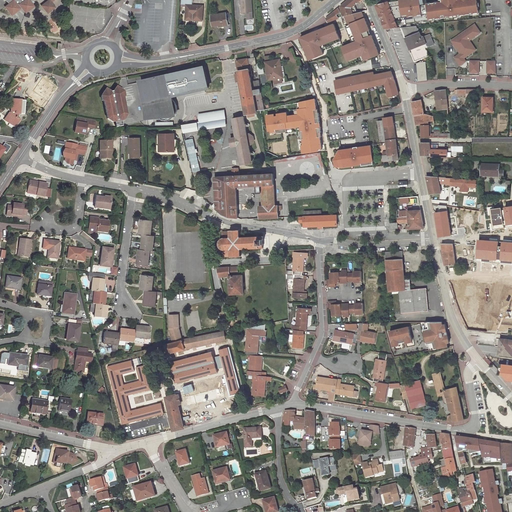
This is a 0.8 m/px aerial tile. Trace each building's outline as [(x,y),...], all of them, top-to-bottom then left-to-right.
[(5,0),(8,3),(5,6),(12,15),(20,9),(20,8),(21,7),(25,12),(34,6),(28,0),(5,0)] [(51,2),(48,0),(41,5),(47,13),(55,7),(51,2)] [(250,0),(240,0),(242,13),(252,13),(250,0)] [(345,16),(354,13),(353,7),(359,2),(361,0),(349,0),(327,19),(329,21),(330,22),(345,16)] [(402,17),(399,0),(395,0),(389,1),(389,2),(395,18),(396,18),(402,17)] [(399,0),(402,17),(405,17),(407,26),(410,26),(410,22),(429,20),(428,19),(427,4),(426,0),(399,0)] [(438,2),(427,4),(428,19),(432,18),(432,20),(448,17),(448,16),(452,15),(456,15),(456,16),(469,14),(478,13),(477,7),(476,7),(476,3),(477,3),(476,0),(460,0),(458,0),(457,0),(441,0),(441,3),(439,3),(438,2)] [(395,18),(389,2),(386,2),(377,5),(386,29),(398,27),(395,18)] [(193,6),(187,5),(186,15),(186,20),(202,21),(203,6),(193,6)] [(354,13),(345,16),(351,32),(353,31),(357,42),(354,43),(344,47),(348,57),(354,55),(355,58),(365,55),(367,60),(381,54),(367,18),(366,18),(363,11),(354,13)] [(226,13),(211,16),(213,26),(218,25),(219,28),(222,27),(221,26),(228,25),(226,13)] [(306,45),(304,46),(309,60),(319,56),(317,53),(322,51),(321,49),(320,46),(324,44),(325,48),(341,41),(334,24),(323,28),(324,30),(319,32),(318,30),(303,37),(306,45)] [(474,24),(451,40),(457,50),(458,49),(461,52),(460,53),(454,57),(460,65),(466,61),(463,58),(470,53),(464,43),(469,40),(480,32),(474,24)] [(401,27),(406,38),(419,33),(416,25),(410,26),(407,26),(402,27),(401,27)] [(426,47),(434,44),(430,34),(422,38),(420,32),(419,33),(406,38),(415,61),(430,55),(426,47)] [(464,43),(470,53),(475,49),(469,40),(464,43)] [(261,110),(264,109),(259,80),(252,82),(249,65),(257,64),(256,57),(236,61),(239,74),(240,81),(246,114),(257,112),(257,111),(261,110)] [(279,67),(281,66),(280,60),(271,61),(266,62),(269,80),(274,79),(281,78),(279,67)] [(431,61),(415,62),(416,80),(432,79),(431,61)] [(478,61),(470,61),(469,72),(478,72),(478,61)] [(495,61),(487,61),(487,72),(495,72),(495,61)] [(204,68),(144,81),(147,92),(142,93),(146,111),(151,110),(152,119),(157,118),(160,119),(163,120),(166,120),(169,119),(172,118),(173,116),(175,114),(176,112),(176,110),(177,108),(176,105),(175,102),(174,101),(173,99),(172,99),(171,96),(208,88),(204,68)] [(398,95),(392,71),(373,75),(368,77),(364,78),(367,88),(385,83),(389,97),(398,95)] [(47,101),(57,86),(42,76),(32,92),(47,101)] [(359,90),(356,79),(350,81),(349,78),(335,81),(338,94),(359,90)] [(367,88),(364,78),(356,79),(359,90),(367,88)] [(276,86),(277,95),(296,91),(294,82),(276,86)] [(120,92),(121,90),(116,87),(114,91),(110,92),(106,89),(101,96),(102,100),(104,102),(107,118),(112,122),(116,121),(116,120),(120,120),(120,121),(123,120),(126,115),(123,97),(121,96),(120,92)] [(446,90),(435,91),(437,110),(447,109),(446,90)] [(493,98),(483,97),(482,112),(492,112),(492,104),(493,104),(493,98)] [(274,114),(267,115),(269,130),(276,129),(276,131),(280,130),(280,132),(287,131),(287,130),(287,128),(292,127),(297,127),(301,126),(302,131),(300,131),(301,135),(301,139),(303,139),(304,145),(302,145),(303,153),(318,151),(318,149),(322,148),(319,133),(319,132),(317,133),(317,128),(319,128),(319,127),(319,123),(320,123),(319,112),(317,113),(316,109),(315,98),(300,101),(301,109),(299,109),(300,114),(287,116),(287,112),(278,114),(278,116),(275,116),(274,114)] [(412,102),(415,116),(424,114),(420,98),(415,100),(415,101),(412,102)] [(24,114),(25,101),(12,100),(10,112),(10,114),(9,113),(4,120),(14,127),(19,120),(17,118),(18,114),(24,114)] [(225,109),(198,114),(199,122),(197,122),(198,131),(227,126),(226,117),(225,109)] [(415,116),(416,125),(421,125),(422,137),(430,138),(439,138),(448,138),(448,134),(429,134),(428,122),(434,121),(433,116),(424,114),(415,116)] [(386,140),(396,139),(393,116),(384,118),(384,121),(386,140)] [(95,120),(77,117),(74,132),(84,134),(86,126),(93,128),(95,120)] [(249,145),(247,134),(244,117),(233,119),(235,126),(234,126),(233,127),(233,128),(234,129),(235,129),(237,137),(236,137),(234,138),(233,139),(233,140),(233,141),(233,142),(233,143),(234,144),(234,145),(236,146),(238,146),(240,154),(239,154),(238,154),(238,155),(238,156),(239,157),(241,157),(242,164),(252,162),(249,145)] [(197,122),(182,125),(183,129),(184,133),(198,131),(197,122)] [(174,152),(173,135),(161,134),(161,152),(174,152)] [(140,138),(129,138),(129,151),(131,151),(131,153),(131,158),(140,158),(140,138)] [(202,171),(194,138),(186,140),(193,172),(202,171)] [(386,140),(388,151),(388,155),(383,155),(384,161),(398,159),(396,139),(386,140)] [(112,140),(100,141),(100,158),(110,158),(110,153),(110,149),(112,149),(112,140)] [(84,155),(87,147),(77,145),(65,143),(64,149),(65,149),(64,157),(65,157),(65,161),(67,164),(72,165),(73,160),(73,159),(76,159),(77,153),(84,155)] [(421,156),(430,156),(430,157),(447,158),(447,151),(447,150),(431,150),(430,143),(420,143),(421,156)] [(373,161),(371,145),(358,147),(358,148),(354,148),(339,150),(340,152),(340,155),(337,156),(336,156),(337,160),(338,166),(338,167),(344,166),(344,167),(362,164),(362,163),(367,162),(373,161)] [(324,175),(328,174),(328,173),(321,153),(276,159),(276,163),(317,157),(324,175)] [(482,164),(481,175),(503,176),(503,170),(499,170),(499,164),(482,164)] [(236,218),(237,218),(236,186),(257,185),(262,184),(264,184),(265,206),(259,206),(260,218),(279,217),(279,213),(282,213),(281,206),(278,206),(278,205),(276,205),(276,202),(274,184),(273,174),(240,176),(239,168),(232,169),(233,176),(215,177),(216,202),(213,206),(217,210),(223,215),(229,217),(236,218)] [(426,176),(430,194),(441,193),(439,183),(438,177),(426,176)] [(456,179),(446,178),(446,184),(446,185),(455,186),(455,185),(456,179)] [(476,187),(476,180),(456,179),(455,185),(461,186),(460,191),(468,191),(468,187),(476,187)] [(37,191),(37,193),(37,194),(44,196),(51,197),(52,189),(46,188),(47,184),(30,181),(28,190),(37,191)] [(104,198),(96,197),(95,207),(109,209),(111,199),(104,198)] [(15,214),(15,216),(21,217),(21,214),(26,215),(27,205),(13,203),(13,206),(8,206),(7,215),(11,216),(12,214),(15,214)] [(492,210),(490,210),(493,230),(504,228),(504,225),(508,224),(508,227),(511,226),(511,205),(505,207),(505,208),(502,208),(502,207),(491,209),(492,210)] [(422,223),(422,209),(399,211),(399,217),(405,216),(409,216),(417,216),(417,223),(422,223)] [(439,237),(441,237),(451,236),(448,213),(447,211),(435,212),(439,237)] [(337,215),(321,216),(310,216),(304,216),(304,226),(337,225),(337,215)] [(423,228),(422,223),(417,223),(417,216),(409,216),(409,221),(409,225),(405,226),(406,229),(423,228)] [(97,219),(97,218),(90,217),(89,228),(97,229),(97,231),(107,232),(108,221),(99,220),(99,219),(97,219)] [(151,235),(152,220),(143,219),(143,222),(141,222),(140,234),(143,234),(146,234),(151,235)] [(223,250),(226,250),(226,257),(244,256),(243,251),(243,249),(260,248),(266,248),(266,236),(243,237),(243,230),(225,231),(225,238),(223,239),(221,241),(220,243),(220,246),(221,248),(223,250)] [(150,250),(153,250),(154,235),(151,235),(146,234),(145,237),(143,237),(142,249),(150,250)] [(20,249),(19,256),(28,257),(31,240),(20,239),(19,248),(20,249)] [(59,242),(49,240),(47,257),(57,258),(59,242)] [(484,243),(479,242),(477,261),(491,262),(491,259),(502,259),(501,262),(511,263),(511,242),(484,241),(484,243)] [(113,249),(102,248),(100,265),(111,267),(113,249)] [(85,250),(76,249),(76,250),(69,249),(68,258),(84,260),(84,255),(85,250)] [(138,264),(148,265),(150,250),(142,249),(141,249),(141,252),(139,252),(138,264)] [(443,251),(445,265),(456,264),(454,250),(443,251)] [(402,251),(386,252),(386,259),(402,259),(402,251)] [(293,271),(293,274),(294,274),(302,275),(302,272),(303,272),(304,258),(308,258),(308,252),(294,252),(293,271)] [(402,259),(386,259),(387,270),(403,269),(402,259)] [(403,269),(387,270),(389,281),(404,279),(403,269)] [(342,272),(339,273),(339,283),(348,282),(348,281),(349,281),(349,274),(348,274),(347,270),(344,271),(342,272)] [(362,282),(362,271),(354,272),(354,273),(349,274),(349,281),(355,280),(355,282),(362,282)] [(100,292),(100,289),(102,289),(104,274),(89,272),(88,277),(89,281),(92,281),(91,291),(94,291),(100,292)] [(339,283),(339,273),(331,273),(332,283),(336,283),(339,283)] [(302,275),(294,274),(294,279),(293,297),(307,298),(307,293),(306,293),(304,293),(304,291),(305,279),(302,279),(302,275)] [(143,278),(141,289),(146,290),(148,290),(152,291),(154,276),(145,275),(145,278),(143,278)] [(243,275),(230,276),(231,294),(244,294),(243,275)] [(21,278),(7,276),(6,286),(15,287),(15,288),(19,289),(21,278)] [(404,279),(389,281),(390,291),(399,290),(401,313),(428,310),(426,288),(411,289),(405,290),(404,279)] [(52,283),(39,281),(37,294),(46,296),(46,295),(50,295),(52,283)] [(466,299),(483,302),(486,286),(468,284),(466,299)] [(152,291),(148,290),(148,294),(145,293),(144,305),(155,306),(157,294),(157,291),(152,291)] [(102,302),(104,302),(105,292),(100,292),(94,291),(92,304),(96,304),(101,305),(102,302)] [(76,295),(64,293),(63,302),(64,303),(63,313),(73,314),(76,295)] [(333,315),(341,314),(341,304),(337,304),(333,305),(332,301),(329,301),(329,309),(333,308),(333,315)] [(364,313),(364,303),(356,304),(356,305),(351,305),(351,313),(356,312),(356,314),(364,313)] [(104,315),(105,315),(107,306),(103,305),(101,305),(96,304),(95,312),(94,317),(103,318),(104,315)] [(351,313),(351,305),(349,305),(349,304),(341,304),(341,314),(344,314),(346,316),(350,316),(350,313),(351,313)] [(292,326),(292,329),(294,329),(304,330),(306,330),(308,312),(311,313),(311,309),(297,308),(296,326),(292,326)] [(486,329),(511,330),(511,317),(511,313),(487,313),(486,329)] [(173,343),(166,344),(168,353),(192,347),(225,340),(224,331),(183,340),(179,328),(179,326),(179,315),(169,315),(169,329),(173,343)] [(76,320),(70,319),(67,341),(78,342),(80,326),(76,325),(76,320)] [(445,325),(444,322),(430,322),(432,328),(429,329),(426,330),(429,344),(430,344),(431,350),(450,347),(449,343),(448,336),(450,335),(449,331),(447,332),(445,325)] [(361,323),(360,323),(358,330),(358,335),(357,339),(375,343),(377,334),(367,331),(368,324),(364,324),(361,323)] [(265,330),(266,324),(248,328),(246,355),(251,355),(257,356),(259,340),(257,340),(257,338),(259,338),(259,335),(263,336),(266,336),(267,330),(265,330)] [(147,327),(135,326),(135,331),(134,334),(133,342),(149,344),(150,339),(149,339),(150,330),(147,329),(147,327)] [(411,327),(392,331),(395,345),(401,344),(408,342),(414,340),(411,327)] [(304,330),(294,329),(294,335),(290,334),(289,341),(293,342),(293,348),(302,348),(304,330)] [(132,331),(120,330),(119,334),(119,337),(118,344),(124,345),(123,344),(123,342),(124,342),(124,341),(133,342),(134,334),(131,333),(132,331)] [(357,339),(358,335),(354,334),(335,330),(333,339),(356,344),(357,339)] [(118,344),(119,337),(116,336),(116,334),(104,333),(103,343),(113,345),(112,351),(117,352),(118,344)] [(511,355),(511,340),(501,339),(500,346),(499,354),(511,355)] [(87,353),(77,352),(74,371),(83,372),(85,361),(91,362),(92,354),(87,353)] [(28,356),(9,353),(8,365),(17,366),(18,364),(26,365),(28,356)] [(257,356),(251,355),(250,371),(249,371),(249,375),(261,376),(261,372),(262,364),(260,364),(261,361),(262,361),(263,356),(257,356)] [(52,358),(39,356),(37,367),(51,369),(50,371),(56,371),(58,358),(52,357),(52,358)] [(377,358),(373,382),(375,382),(378,383),(382,383),(386,360),(378,359),(377,358)] [(233,380),(233,372),(222,372),(222,380),(233,380)] [(444,387),(440,373),(434,374),(435,377),(434,377),(437,389),(444,387)] [(261,376),(249,375),(249,378),(254,378),(253,395),(264,396),(265,390),(263,390),(263,388),(265,388),(266,380),(266,376),(261,376)] [(328,400),(334,401),(336,393),(337,383),(337,380),(318,377),(316,387),(321,387),(321,389),(330,390),(328,400)] [(426,404),(420,381),(406,384),(409,398),(412,408),(426,404)] [(196,385),(198,396),(209,394),(207,383),(196,385)] [(340,384),(337,383),(336,393),(353,396),(354,391),(354,386),(340,384)] [(382,383),(378,383),(378,386),(376,400),(385,402),(387,384),(382,383)] [(409,398),(406,384),(401,386),(404,399),(409,398)] [(0,399),(2,399),(12,401),(14,387),(0,385),(0,399)] [(444,387),(437,389),(439,396),(442,395),(443,399),(444,401),(444,402),(445,403),(448,403),(446,397),(444,390),(444,387)] [(456,387),(444,390),(446,397),(458,394),(456,387)] [(454,421),(464,419),(458,394),(446,397),(448,403),(449,410),(451,410),(452,415),(451,415),(452,421),(453,421),(454,421)] [(174,429),(183,427),(178,405),(175,395),(166,397),(174,429)] [(71,400),(59,398),(58,410),(69,412),(71,400)] [(52,410),(53,403),(49,402),(33,399),(31,412),(46,414),(46,412),(46,410),(52,410)] [(232,400),(211,406),(214,416),(235,411),(232,400)] [(147,410),(129,414),(131,425),(159,418),(156,407),(150,409),(147,410)] [(295,411),(285,412),(284,420),(291,421),(294,421),(295,429),(305,429),(305,419),(295,417),(295,411)] [(315,413),(306,411),(306,428),(306,430),(306,435),(315,437),(315,413)] [(103,414),(88,413),(87,423),(102,425),(103,414)] [(339,423),(331,423),(331,427),(330,427),(330,436),(331,436),(340,436),(340,427),(339,427),(339,423)] [(379,426),(370,425),(369,432),(361,430),(360,435),(362,436),(361,437),(360,437),(360,440),(359,445),(368,447),(370,445),(372,433),(380,434),(379,426)] [(262,437),(261,428),(245,429),(246,447),(252,447),(252,438),(262,437)] [(416,429),(406,428),(406,446),(412,448),(416,429)] [(230,444),(227,433),(214,436),(217,447),(230,444)] [(444,435),(442,434),(442,436),(440,436),(441,445),(443,445),(444,449),(452,448),(450,435),(448,435),(444,435)] [(437,447),(435,435),(427,435),(429,448),(422,449),(422,454),(421,455),(422,456),(423,456),(423,455),(432,453),(431,448),(437,447)] [(340,436),(331,436),(331,440),(330,440),(330,450),(340,449),(340,440),(340,436)] [(465,439),(455,437),(457,447),(459,453),(464,452),(464,450),(469,449),(471,455),(482,452),(479,441),(478,440),(469,439),(465,440),(465,439)] [(484,441),(479,441),(482,452),(483,458),(488,457),(490,457),(500,459),(501,444),(496,443),(487,442),(484,441)] [(510,445),(502,444),(502,464),(507,464),(507,469),(507,472),(511,471),(511,460),(511,445),(510,445)] [(30,451),(26,449),(23,463),(32,465),(35,453),(30,452),(30,451)] [(66,451),(60,450),(55,453),(55,454),(57,456),(55,462),(54,466),(59,467),(61,462),(65,463),(66,461),(68,461),(70,465),(76,462),(74,460),(76,459),(73,455),(68,454),(66,451)] [(189,463),(186,450),(178,452),(179,458),(178,458),(180,466),(189,463)] [(405,458),(405,451),(402,451),(402,450),(389,452),(390,460),(402,458),(405,458)] [(464,452),(459,453),(462,465),(465,464),(467,464),(464,452)] [(432,458),(432,453),(423,455),(423,456),(422,456),(420,457),(414,459),(416,466),(429,463),(428,459),(432,458)] [(360,455),(352,455),(354,465),(361,463),(360,455)] [(335,465),(334,458),(320,460),(321,468),(323,475),(330,474),(329,466),(331,466),(335,465)] [(456,469),(454,458),(445,460),(447,467),(442,468),(445,479),(450,477),(449,473),(456,471),(456,469)] [(320,460),(313,461),(315,469),(321,468),(320,460)] [(380,470),(377,460),(373,461),(373,462),(368,464),(368,463),(363,464),(366,477),(374,475),(374,474),(378,473),(378,471),(380,470)] [(131,483),(139,481),(138,476),(139,476),(136,465),(125,468),(129,484),(131,483)] [(230,480),(227,468),(213,471),(217,484),(230,480)] [(493,470),(480,473),(483,488),(484,488),(486,497),(485,498),(486,504),(487,504),(488,511),(501,511),(501,505),(499,505),(497,495),(499,495),(497,486),(495,486),(495,484),(493,470)] [(271,488),(266,471),(256,474),(260,491),(271,488)] [(463,489),(458,490),(462,503),(472,500),(471,495),(470,492),(475,491),(474,485),(473,483),(475,482),(473,474),(471,475),(466,476),(468,484),(466,484),(468,492),(464,493),(463,489)] [(197,492),(198,496),(209,493),(205,478),(201,479),(200,475),(193,477),(194,481),(195,481),(197,487),(195,488),(196,492),(197,492)] [(15,477),(13,484),(20,485),(21,479),(15,477)] [(93,483),(94,487),(95,491),(97,490),(105,488),(104,485),(106,484),(103,477),(90,480),(91,484),(93,483)] [(319,492),(319,488),(315,489),(313,480),(304,482),(309,500),(316,498),(315,493),(319,492)] [(151,488),(153,488),(152,483),(134,488),(138,501),(154,496),(151,488)] [(402,483),(396,484),(399,496),(404,494),(402,483)] [(386,493),(388,503),(400,500),(399,496),(396,484),(382,488),(383,494),(384,493),(386,493)] [(69,504),(76,502),(75,499),(75,497),(78,496),(79,498),(82,497),(79,486),(72,488),(73,489),(70,490),(72,498),(67,499),(69,504)] [(348,497),(349,502),(361,499),(358,489),(355,490),(354,487),(340,490),(339,490),(339,491),(338,491),(338,492),(338,493),(338,494),(339,494),(339,495),(340,495),(340,496),(341,496),(342,496),(346,495),(346,498),(348,497)] [(105,488),(97,490),(98,494),(99,497),(98,498),(99,502),(110,499),(109,495),(110,495),(109,491),(108,491),(107,488),(105,488)] [(433,506),(423,509),(423,511),(431,511),(434,511),(446,511),(445,508),(446,508),(442,495),(433,498),(435,504),(432,505),(433,506)] [(276,511),(278,511),(275,498),(263,501),(266,511),(276,511)] [(78,510),(77,506),(76,502),(69,504),(65,505),(66,511),(80,511),(80,509),(78,510)]
